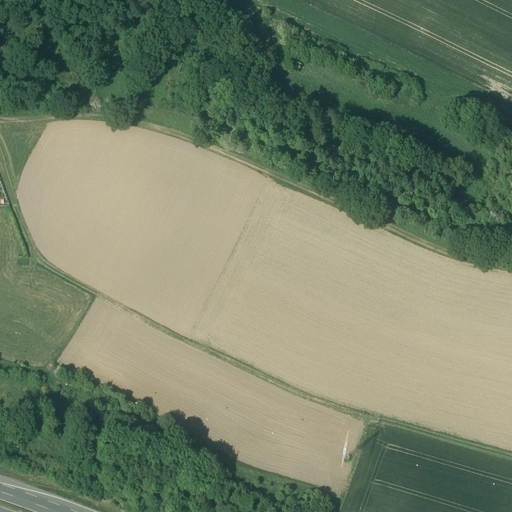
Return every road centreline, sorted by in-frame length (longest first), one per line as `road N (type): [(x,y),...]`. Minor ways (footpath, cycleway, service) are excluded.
road 1 (track): [(511,461),(280,392),(43,266),(31,257),(0,173)]
road 2 (track): [(511,263),(464,256),(166,125),(133,116),(0,119)]
road 3 (track): [(337,511),(342,497),(167,448),(56,381),(0,368)]
